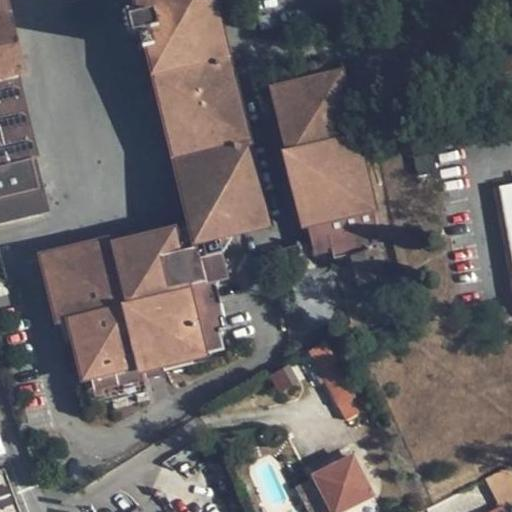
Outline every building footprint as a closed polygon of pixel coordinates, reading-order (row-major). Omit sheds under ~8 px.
[(0,0),(0,217),(39,207),(30,171),(34,169),(8,68),(14,66),(0,9),(0,0)] [(269,222),(214,0),(152,0),(155,11),(142,14),(130,17),(134,35),(140,33),(143,51),(152,50),(196,229),(199,242),(215,238),(237,233),(253,229),(253,226),(269,222)] [(138,0),(142,14),(155,11),(152,0),(138,0)] [(304,226),(312,224),(373,211),(340,73),(276,88),(293,156),(287,158),(304,226)] [(39,209),(39,207),(0,217),(0,225),(37,216),(39,209)] [(320,238),(332,235),(343,232),(345,239),(334,242),(339,261),(366,254),(364,249),(381,245),(373,211),(312,224),(315,236),(320,238)] [(221,259),(215,238),(199,242),(196,229),(116,249),(115,243),(99,246),(101,253),(71,261),(70,254),(47,260),(63,325),(73,322),(74,325),(78,325),(82,341),(78,343),(84,368),(87,378),(143,364),(145,369),(164,364),(196,356),(228,348),(223,328),(230,326),(220,285),(225,277),(221,259)] [(332,235),(334,242),(345,239),(343,232),(332,235)] [(221,259),(237,233),(215,238),(221,259)] [(99,246),(70,254),(71,261),(101,253),(99,246)] [(74,325),(78,343),(82,341),(78,325),(74,325)] [(317,348),(334,382),(352,374),(334,339),(317,348)] [(80,367),(84,368),(78,343),(74,344),(72,348),(77,366),(80,367)] [(198,363),(196,356),(164,364),(166,371),(198,363)] [(166,371),(164,364),(145,369),(143,364),(87,378),(94,408),(104,406),(113,403),(129,399),(138,397),(150,394),(146,376),(166,371)] [(365,399),(352,374),(334,382),(347,408),(365,399)] [(94,408),(87,378),(84,380),(82,382),(81,389),(88,411),(90,414),(94,416),(99,415),(105,413),(104,406),(94,408)] [(152,402),(150,394),(138,397),(140,405),(152,402)] [(130,407),(129,399),(113,403),(115,410),(130,407)] [(43,432),(28,436),(32,451),(47,447),(43,432)] [(314,468),(317,474),(336,511),(335,511),(339,511),(373,495),(352,455),(338,462),(335,457),(314,468)] [(504,507),(511,503),(511,473),(510,471),(489,481),(504,507)] [(317,474),(300,482),(296,485),(310,511),(334,511),(336,511),(317,474)] [(167,511),(156,495),(142,503),(127,511),(167,511)]
